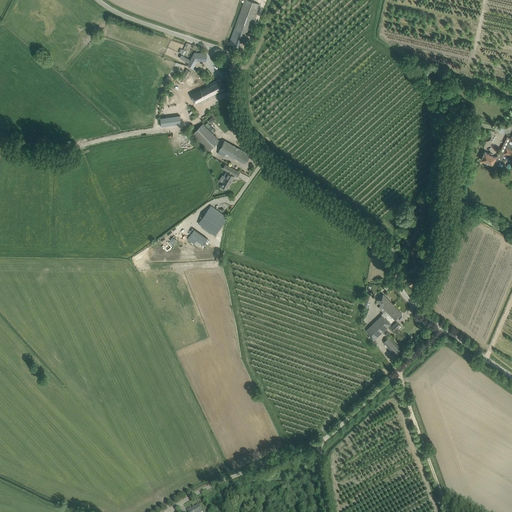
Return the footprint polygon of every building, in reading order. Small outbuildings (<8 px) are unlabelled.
[(251,29),(260,4),(247,0),(244,0),(243,4),(241,3),(240,7),(242,8),(236,24),(234,29),(243,32),(249,34),(251,29)] [(206,61),(206,54),(193,54),(190,59),(190,60),(189,59),(185,57),(183,60),(187,63),(188,63),(194,67),(194,66),(196,62),(197,61),(206,61)] [(184,82),(191,72),(186,69),(180,79),(184,82)] [(206,86),(211,96),(225,89),(220,79),(206,86)] [(196,104),(211,96),(206,86),(205,84),(199,87),(200,89),(190,94),(196,104)] [(180,116),(162,118),(163,126),(181,124),(180,116)] [(209,151),(220,141),(203,124),(192,134),(209,151)] [(511,135),(510,138),(503,155),(501,156),(499,157),(498,157),(496,157),(485,152),(484,154),(483,153),(483,154),(484,154),(481,160),(492,165),(494,166),(496,166),(497,166),(498,165),(504,154),(507,156),(511,158),(511,135)] [(250,154),(225,140),(219,152),(218,153),(224,157),(225,156),(233,161),(234,158),(245,163),(250,154)] [(223,169),(233,174),(237,177),(240,172),(236,170),(225,164),(223,169)] [(231,183),(232,180),(235,176),(226,172),(224,175),(226,175),(222,182),(220,185),(221,186),(220,188),(221,189),(223,190),(224,190),(225,188),(226,189),(230,183),(231,183)] [(227,218),(211,206),(208,210),(205,213),(203,212),(201,215),(203,216),(199,223),(215,235),(224,222),(227,218)] [(203,245),(208,238),(195,229),(190,236),(196,241),(194,243),(198,245),(199,243),(203,245)] [(384,312),(393,304),(383,294),(377,300),(381,305),(378,307),(383,313),(384,312)] [(402,313),(393,304),(384,312),(381,314),(382,315),(366,330),(373,340),(390,324),(385,318),(389,314),(395,320),(402,313)] [(391,327),(394,331),(401,325),(397,322),(391,327)] [(385,343),(396,356),(401,351),(390,338),(385,343)]
